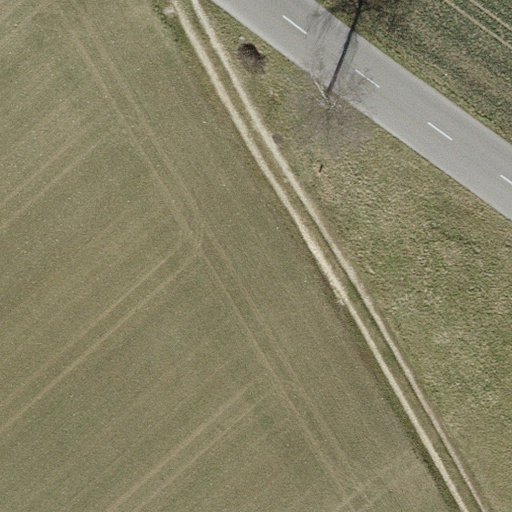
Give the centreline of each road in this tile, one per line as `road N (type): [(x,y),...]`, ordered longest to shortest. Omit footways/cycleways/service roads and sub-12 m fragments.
road 1 (track): [(190,0),(217,61),(479,511)]
road 2 (tertiary): [(273,0),(511,176)]
